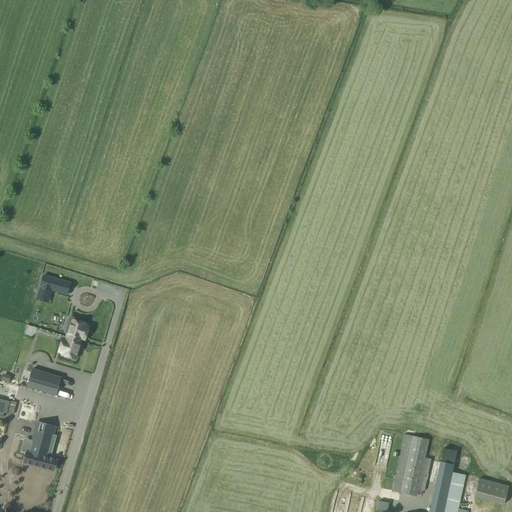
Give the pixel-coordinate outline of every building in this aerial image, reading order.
[(43,276),(40,287),(51,291),(67,295),(70,284),(43,276)] [(67,333),(66,337),(80,341),(80,338),(84,339),(88,327),(84,326),(85,324),(79,322),(80,320),(70,317),(65,333),(67,333)] [(62,340),(59,352),(63,353),(62,355),(68,357),(67,358),(73,360),(73,358),(74,359),(80,341),(66,337),(65,340),(62,340)] [(55,395),(61,378),(49,375),(32,370),(27,387),(44,392),(55,395)] [(13,414),(15,404),(10,402),(7,413),(13,414)] [(36,422),(27,454),(47,460),(56,428),(36,422)] [(403,437),(391,493),(416,498),(416,497),(417,492),(424,461),(428,443),(403,437)] [(53,459),(62,460),(64,446),(55,444),(53,459)] [(442,448),(428,511),(466,511),(467,510),(457,508),(464,475),(450,472),(454,450),(442,448)] [(26,454),(24,462),(46,469),(53,470),(55,462),(47,460),(27,454),(26,454)] [(479,478),(475,497),(504,504),(509,486),(484,480),(485,478),(482,477),(482,479),(479,478)] [(354,511),(367,511),(370,503),(358,500),(354,511)] [(378,502),(377,509),(386,511),(388,504),(378,502)]
